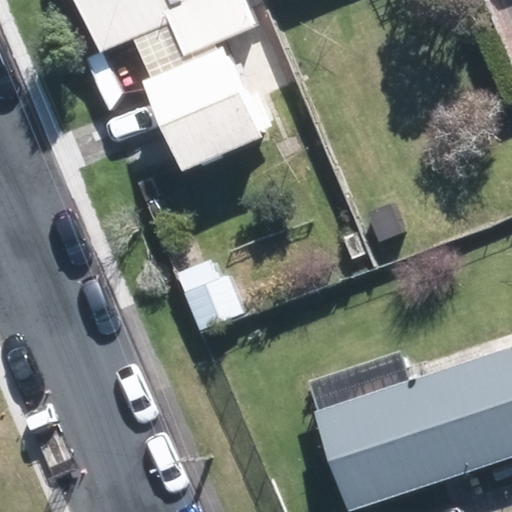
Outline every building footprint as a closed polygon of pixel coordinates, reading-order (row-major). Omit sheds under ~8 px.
[(248,0),(78,0),(97,45),(132,31),(148,69),(259,24),(248,0)] [(228,40),(148,73),(185,163),(266,130),(228,40)] [(449,164),(368,196),(387,244),(468,212),(449,164)] [(229,250),(178,270),(201,329),(252,309),(229,250)] [(399,340),(302,371),(344,502),(511,447),(511,335),(408,369),(399,340)]
